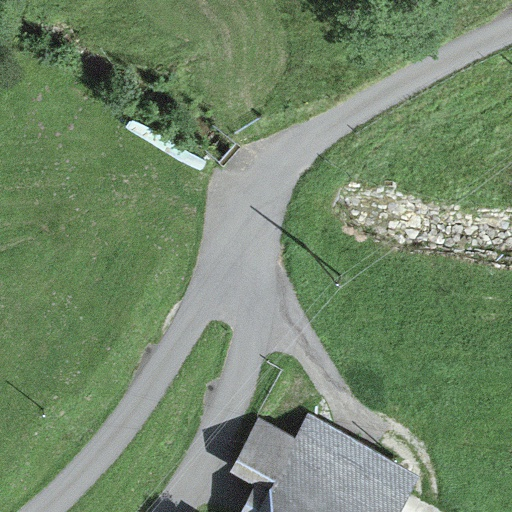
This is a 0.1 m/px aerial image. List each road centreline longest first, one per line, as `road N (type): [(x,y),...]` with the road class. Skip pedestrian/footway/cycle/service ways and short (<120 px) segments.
road 1 (track): [(178,511),(230,428),(248,373),(255,219),(280,163),(308,138),(511,26)]
road 2 (track): [(46,511),(121,434),(255,219)]
